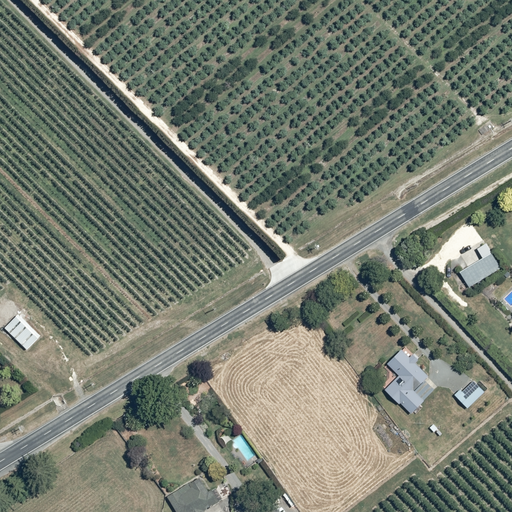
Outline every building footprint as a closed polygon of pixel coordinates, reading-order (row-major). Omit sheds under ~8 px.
[(503,272),(487,243),(478,248),(483,258),(461,271),(470,289),(503,272)] [(39,338),(16,316),(5,327),(27,350),(39,338)] [(411,357),(402,349),(388,363),(399,375),(385,389),(411,414),(435,389),(425,379),(429,376),(416,363),(419,359),(414,354),(411,357)] [(461,389),(455,394),(468,408),(486,392),(474,380),(463,391),(461,389)] [(442,430),(434,422),(429,428),(437,436),(442,430)] [(205,511),(220,502),(213,489),(209,492),(201,477),(168,496),(177,511),(205,511)]
